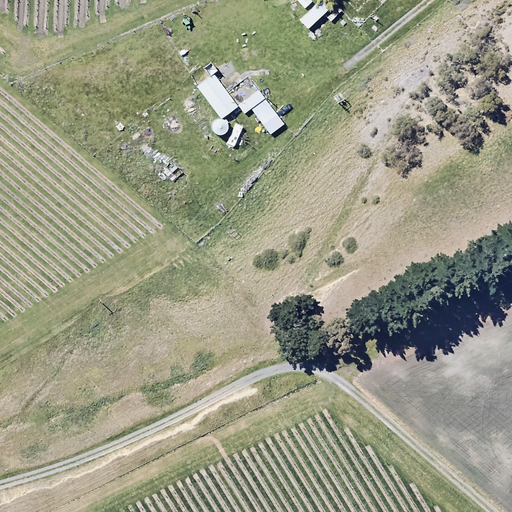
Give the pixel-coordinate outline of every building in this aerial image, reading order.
[(309,7),(302,0),(299,0),(293,7),(300,15),(309,7)] [(323,0),(295,25),(304,35),(320,20),(328,28),(339,17),(323,0)] [(333,0),(354,21),(375,0),(333,0)] [(210,80),(193,92),(217,125),(234,113),(210,80)] [(233,111),(239,119),(261,104),(255,95),(233,111)] [(261,105),(247,115),(267,141),(281,131),(261,105)] [(214,140),(215,141),(216,141),(217,141),(218,140),(219,140),(220,140),(221,139),(222,139),(222,138),(223,137),(224,136),(224,135),(224,134),(224,133),(224,132),(224,131),(224,130),(224,129),(223,129),(223,128),(222,127),(221,126),(220,125),(219,125),(218,125),(217,125),(216,125),(215,125),(214,125),(213,125),(213,126),(212,126),(211,126),(211,127),(210,127),(210,128),(209,129),(209,130),(208,131),(208,132),(208,133),(208,134),(209,134),(209,135),(209,136),(210,137),(210,138),(211,138),(211,139),(212,139),(213,140),(214,140)]
